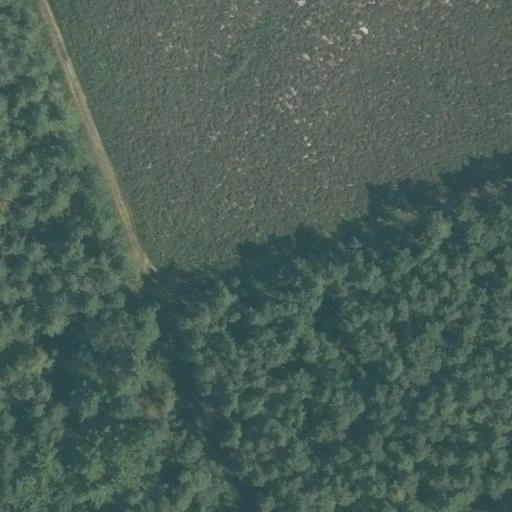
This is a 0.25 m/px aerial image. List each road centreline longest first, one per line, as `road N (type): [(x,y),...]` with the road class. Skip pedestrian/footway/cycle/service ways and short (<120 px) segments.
road 1 (track): [(511,172),(156,294)]
road 2 (track): [(45,0),(156,294)]
road 3 (track): [(156,294),(237,511)]
road 4 (track): [(156,294),(0,346)]
